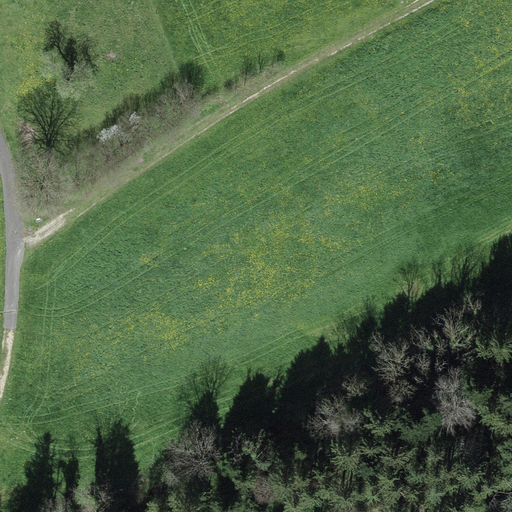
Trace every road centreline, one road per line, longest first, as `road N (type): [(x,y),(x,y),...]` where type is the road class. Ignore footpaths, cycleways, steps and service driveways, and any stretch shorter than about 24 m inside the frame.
road 1 (track): [(423,0),(179,140),(12,248)]
road 2 (track): [(0,146),(12,248),(0,393)]
